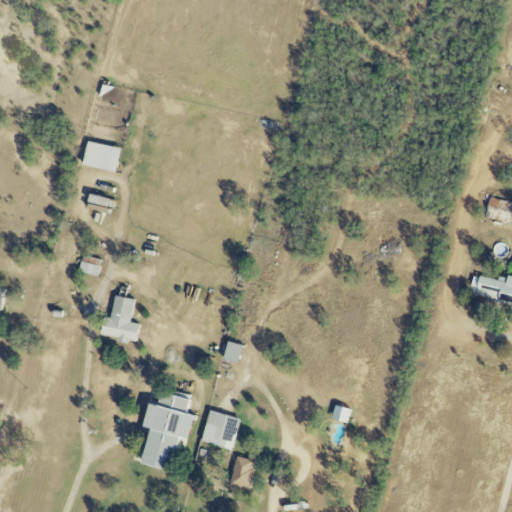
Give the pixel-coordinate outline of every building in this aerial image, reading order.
[(84,165),(118,173),(123,150),(89,142),(84,165)] [(511,203),(490,199),(486,219),(511,224),(511,203)] [(103,261),(84,256),(80,271),(98,276),(103,261)] [(511,276),(508,276),(507,283),(473,276),(469,296),(511,304),(511,276)] [(105,317),(102,336),(139,343),(142,325),(132,323),(136,300),(116,296),(112,319),(105,317)] [(241,363),(245,346),(228,342),(225,360),(241,363)] [(144,464),(173,471),(181,437),(191,440),(197,416),(189,414),(192,400),(162,392),(159,406),(151,404),(145,427),(153,429),(144,464)] [(202,441),(233,451),(242,420),(211,411),(202,441)] [(258,462),(238,457),(230,485),(250,490),(258,462)]
